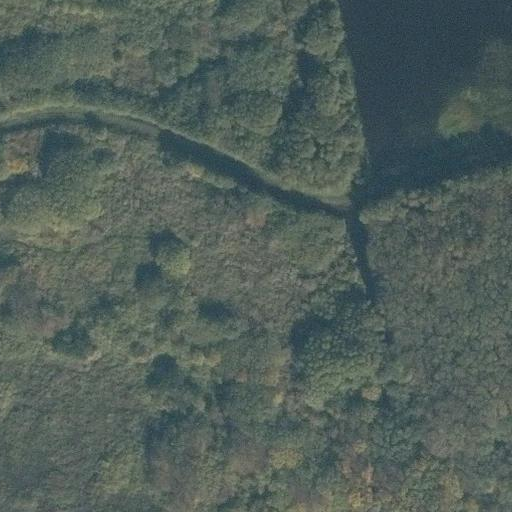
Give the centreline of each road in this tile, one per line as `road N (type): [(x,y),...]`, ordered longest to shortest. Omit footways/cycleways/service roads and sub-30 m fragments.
road 1 (track): [(341,194),(313,195),(91,115),(0,126)]
road 2 (track): [(341,194),(448,511)]
road 3 (track): [(511,143),(341,194)]
